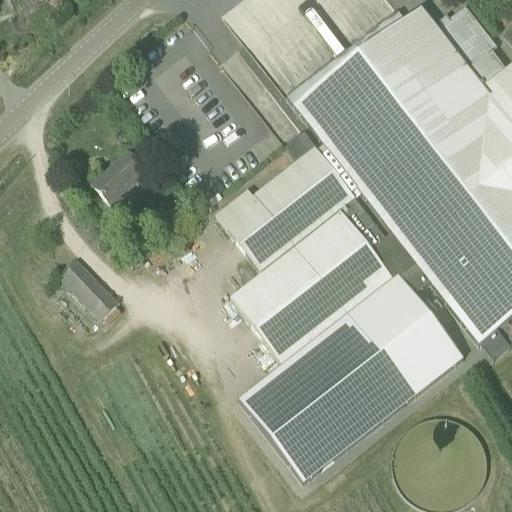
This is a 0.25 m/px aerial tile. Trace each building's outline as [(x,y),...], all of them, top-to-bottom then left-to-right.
[(397,17),(286,104),(323,152),(360,200),(390,240),(428,289),(478,353),(511,326),(511,32),(503,40),(511,51),(511,69),(505,75),(491,57),(496,53),(464,12),(449,24),(446,20),(437,27),(440,31),(436,35),(420,15),(404,27),(397,17)] [(271,41),(306,87),(331,68),(292,17),(278,27),(282,32),(271,41)] [(247,196),(216,221),(260,278),(262,280),(230,305),(282,371),(237,407),(302,490),(463,365),(413,301),(428,289),(390,240),(385,244),(354,205),(360,200),(323,152),(317,156),(304,139),(285,154),(296,168),(252,203),(247,196)] [(92,191),(111,211),(146,178),(127,158),(92,191)] [(76,266),(58,282),(68,292),(101,326),(118,309),(76,266)] [(403,507),(474,502),(470,434),(424,437),(426,457),(400,459),(403,507)]
